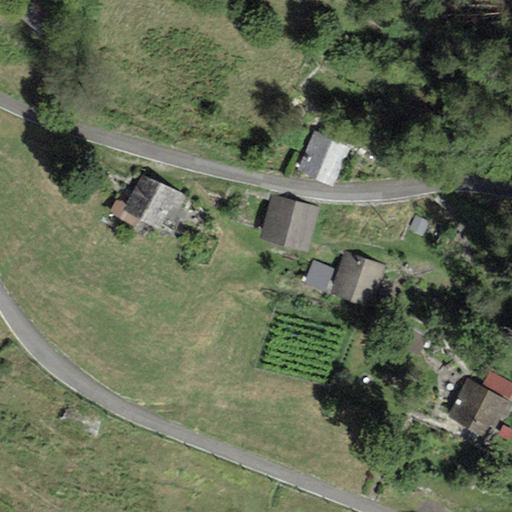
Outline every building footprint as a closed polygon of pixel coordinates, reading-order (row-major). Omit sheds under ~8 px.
[(350,147),(314,132),(296,172),(333,187),(350,147)] [(178,196),(143,181),(129,214),(164,229),(178,196)] [(295,202),(270,196),(259,241),(284,247),(295,202)] [(318,207),(295,202),(284,247),(307,252),(318,207)] [(385,268),(344,253),(330,294),(371,308),(385,268)] [(334,269),(312,261),(304,283),(326,292),(334,269)] [(511,383),(490,372),(481,388),(508,402),(511,393),(511,383)] [(481,388),(465,380),(447,419),(488,440),(499,417),(504,419),(511,403),(508,402),(481,388)] [(511,431),(511,429),(502,425),(497,437),(508,442),(511,431)]
